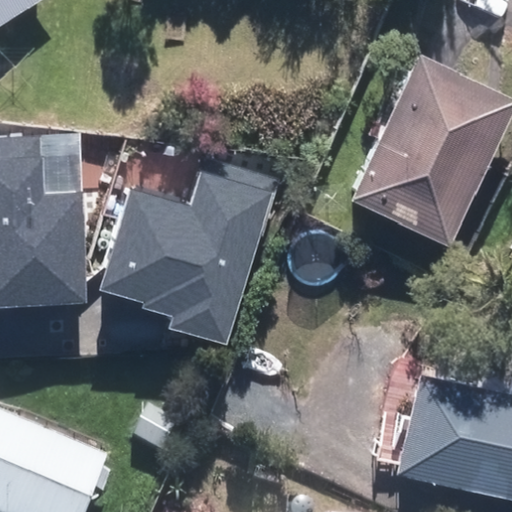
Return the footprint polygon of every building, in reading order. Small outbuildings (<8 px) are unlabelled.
[(0,0),(0,20),(33,0),(0,0)] [(511,113),(511,87),(421,44),(352,188),(453,236),(511,113)] [(27,194),(25,139),(0,140),(0,308),(63,306),(58,193),(27,194)] [(223,362),(271,193),(122,151),(83,288),(162,310),(153,342),(223,362)] [(511,378),(423,359),(398,468),(511,493),(511,378)] [(89,511),(112,454),(0,412),(0,511),(89,511)]
